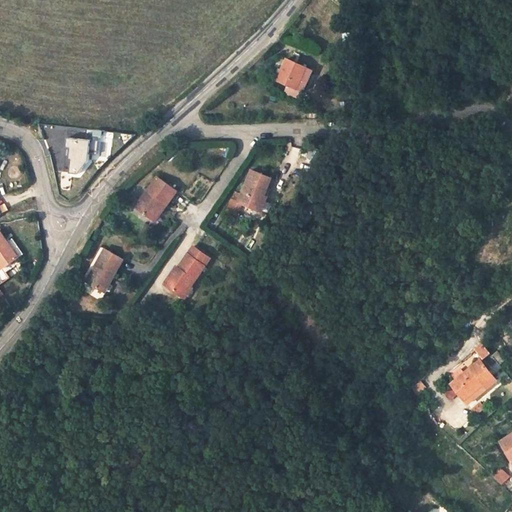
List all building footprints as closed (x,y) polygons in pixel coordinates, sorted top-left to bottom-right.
[(277,77),(302,89),(314,67),(288,55),(277,77)] [(93,155),(95,142),(70,139),(70,149),(73,150),(72,161),(75,161),(73,175),(82,176),(92,163),(93,155)] [(101,156),(102,142),(95,142),(93,155),(101,156)] [(265,194),(272,178),(251,170),(243,191),(238,189),(236,196),(234,195),(229,209),(242,214),(246,204),(257,209),(264,193),(265,194)] [(139,206),(156,219),(170,200),(172,202),(179,192),(160,178),(139,206)] [(268,195),(265,194),(264,193),(257,209),(262,211),(268,195)] [(170,200),(156,219),(159,221),(172,202),(170,200)] [(0,265),(2,270),(18,259),(7,242),(1,231),(0,232),(0,265)] [(18,259),(24,256),(13,239),(7,242),(18,259)] [(193,247),(178,268),(180,269),(176,274),(172,272),(164,284),(181,295),(189,284),(193,287),(207,266),(205,264),(209,258),(193,247)] [(87,281),(103,290),(113,273),(115,274),(124,260),(105,249),(87,281)] [(113,273),(103,290),(106,291),(115,274),(113,273)] [(185,298),(193,287),(189,284),(181,295),(185,298)] [(489,353),(483,347),(476,352),(482,359),(489,353)] [(500,365),(506,361),(497,351),(491,356),(500,365)] [(483,361),(454,384),(461,393),(467,399),(486,385),(489,389),(499,381),(483,361)] [(451,401),(461,393),(454,384),(444,392),(451,401)] [(486,385),(467,399),(470,404),(489,389),(486,385)] [(55,411),(50,424),(62,429),(67,415),(55,411)] [(511,434),(502,440),(511,458),(511,434)] [(502,484),(509,477),(501,469),(494,476),(502,484)]
